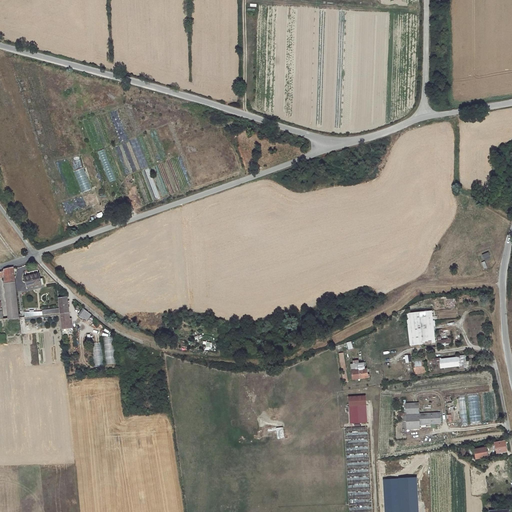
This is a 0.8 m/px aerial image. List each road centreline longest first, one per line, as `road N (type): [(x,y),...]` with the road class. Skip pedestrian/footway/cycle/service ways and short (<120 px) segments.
road 1 (unclassified): [(0,45),(244,112),(334,146)]
road 2 (unclassified): [(34,254),(334,146)]
road 3 (unclassified): [(34,254),(103,321),(154,346)]
road 4 (unclassified): [(511,371),(501,280),(511,233)]
